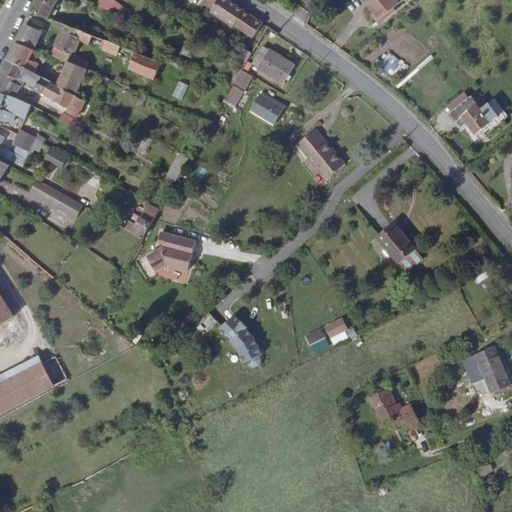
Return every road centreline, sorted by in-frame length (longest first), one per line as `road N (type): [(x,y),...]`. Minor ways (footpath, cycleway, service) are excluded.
road 1 (unclassified): [(251,0),(352,67),(408,116),(511,236)]
road 2 (track): [(220,310),(327,219),(343,187),(394,141),(408,116)]
